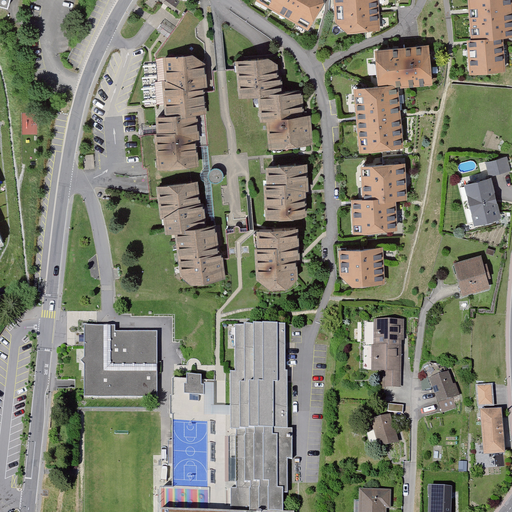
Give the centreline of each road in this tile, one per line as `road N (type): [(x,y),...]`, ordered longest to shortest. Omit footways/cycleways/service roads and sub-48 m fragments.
road 1 (unclassified): [(127,0),(83,89),(75,125),(29,511)]
road 2 (residential): [(410,511),(418,351),(428,308),(454,291)]
